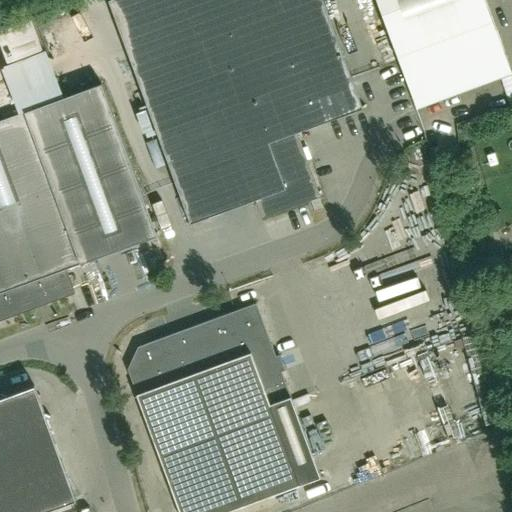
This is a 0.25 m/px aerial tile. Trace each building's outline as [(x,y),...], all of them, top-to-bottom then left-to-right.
[(263,214),(318,194),(295,132),(362,108),(322,0),(109,0),(191,223),(258,198),(263,214)] [(377,0),(417,108),(511,73),(484,0),(377,0)] [(63,269),(157,235),(101,83),(0,120),(0,317),(71,291),(63,269)] [(224,511),(321,477),(291,396),(256,302),(138,346),(128,369),(180,511),(224,511)] [(0,511),(41,511),(77,499),(35,385),(0,397),(0,511)]
